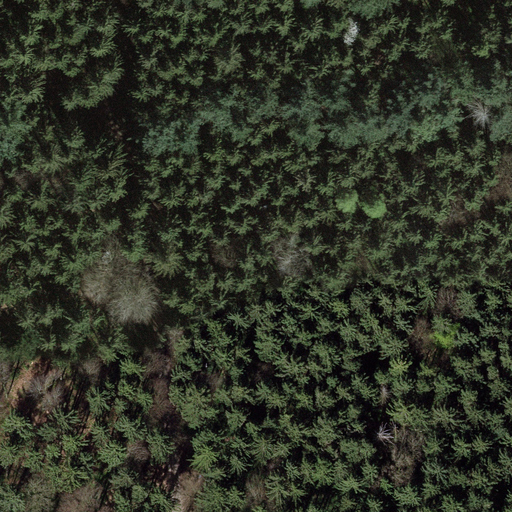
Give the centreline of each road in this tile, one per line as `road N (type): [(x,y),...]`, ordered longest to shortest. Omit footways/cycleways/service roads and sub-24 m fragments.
road 1 (track): [(129,91),(173,511)]
road 2 (track): [(114,0),(129,91),(0,83)]
